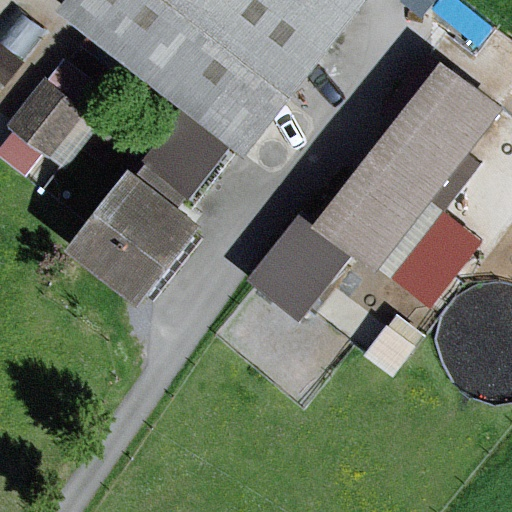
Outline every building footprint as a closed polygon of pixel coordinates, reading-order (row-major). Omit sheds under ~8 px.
[(365,0),(67,0),(65,4),(191,102),(239,138),(252,147),(365,0)] [(47,77),(12,124),(51,154),(88,105),(84,102),(100,82),(66,56),(49,79),(47,77)] [(507,105),(446,59),(321,221),(356,247),(382,267),(507,105)] [(191,102),(139,169),(187,206),(239,138),(191,102)] [(134,164),(73,243),(143,297),(204,217),(187,206),(139,169),(134,164)] [(356,247),(321,221),(305,208),(253,274),(303,314),(356,247)]
